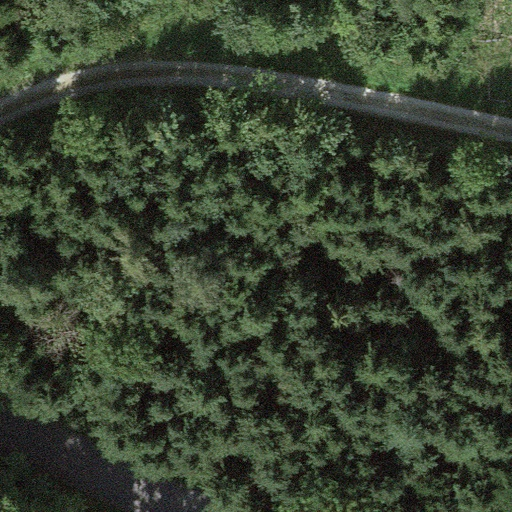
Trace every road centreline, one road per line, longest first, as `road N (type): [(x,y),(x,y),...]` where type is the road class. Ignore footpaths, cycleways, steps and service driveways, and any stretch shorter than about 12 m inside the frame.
road 1 (track): [(0,116),(76,88),(175,73),(251,79),(511,132)]
road 2 (unclassified): [(185,511),(0,421)]
